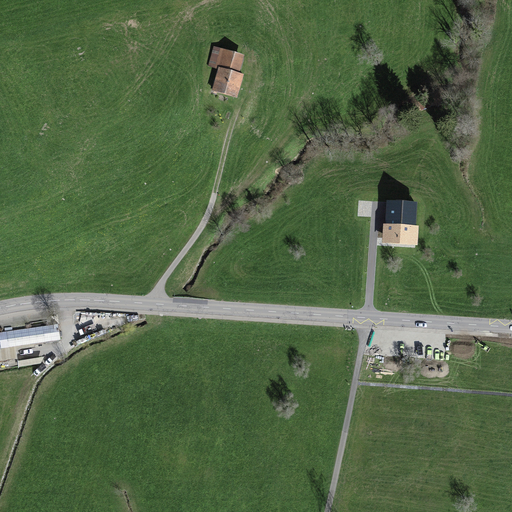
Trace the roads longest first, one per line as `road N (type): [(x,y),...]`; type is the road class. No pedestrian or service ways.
road 1 (tertiary): [(0,308),(81,300),(511,327)]
road 2 (track): [(158,304),(162,281),(209,211),(241,102)]
road 3 (track): [(366,318),(327,511)]
